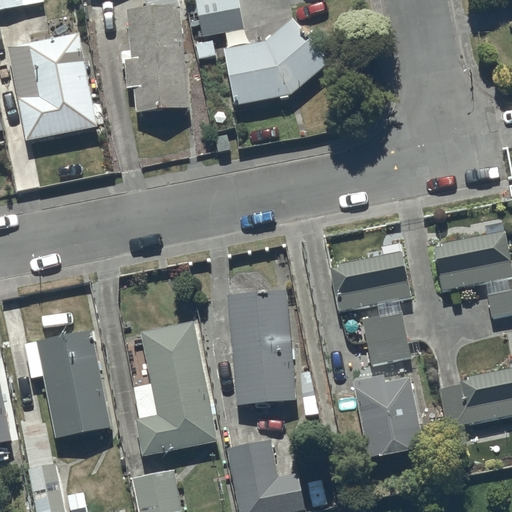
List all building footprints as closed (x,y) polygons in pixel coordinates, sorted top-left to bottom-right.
[(0,0),(0,15),(45,7),(43,0),(0,0)] [(181,0),(136,0),(137,14),(128,15),(131,55),(122,56),(122,70),(126,69),(127,95),(133,94),(135,118),(190,113),(181,0)] [(245,34),(237,0),(198,0),(203,41),(245,34)] [(301,34),(292,23),(266,46),(224,54),(234,111),(291,101),(330,68),(308,43),(311,40),(304,32),(301,34)] [(81,38),(9,52),(27,148),(101,133),(81,38)] [(511,282),(511,272),(502,228),(484,232),(485,238),(441,248),(442,252),(433,254),(443,298),(511,282)] [(413,302),(403,256),(390,259),(389,257),(339,266),(340,273),(331,274),(338,317),(413,302)] [(511,318),(511,292),(487,298),(492,323),(511,318)] [(297,407),(288,296),(269,297),(269,293),(258,294),(258,298),(227,301),(236,412),(297,407)] [(405,312),(362,320),(371,370),(411,363),(406,337),(409,336),(405,312)] [(218,447),(193,326),(139,337),(150,388),(133,391),(139,424),(136,424),(144,463),(218,447)] [(113,432),(94,336),(39,348),(58,443),(113,432)] [(511,372),(468,381),(469,387),(440,392),(447,433),(511,420),(511,372)] [(0,449),(14,447),(0,374),(0,449)] [(425,454),(410,383),(385,388),(384,380),(352,386),(368,466),(425,454)] [(271,443),(227,452),(238,511),(303,511),(297,478),(279,481),(271,443)] [(65,511),(57,467),(29,473),(36,511),(65,511)] [(183,511),(175,474),(131,484),(137,511),(183,511)]
